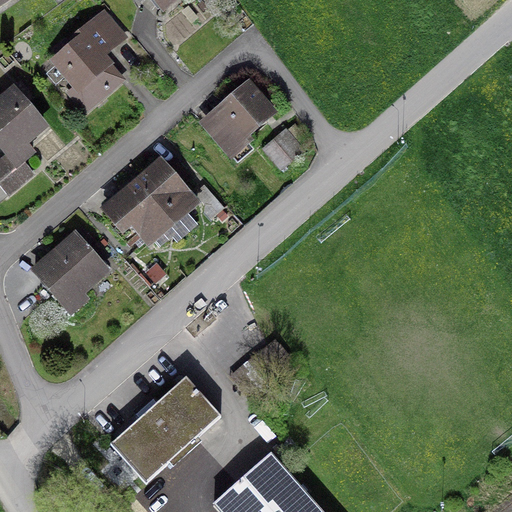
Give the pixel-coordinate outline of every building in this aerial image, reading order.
[(0,0),(0,2),(7,11),(21,0),(0,0)] [(166,0),(177,12),(191,0),(166,0)] [(122,90),(91,50),(58,75),(89,115),(122,90)] [(55,138),(21,95),(0,111),(0,145),(17,167),(55,138)] [(265,123),(239,95),(205,125),(230,153),(265,123)] [(287,134),(265,153),(281,170),(303,151),(287,134)] [(198,208),(167,170),(111,215),(132,241),(140,235),(150,247),(198,208)] [(108,274),(82,242),(40,277),(66,309),(108,274)] [(229,379),(250,405),(294,369),(273,344),(229,379)] [(111,449),(145,486),(218,420),(184,382),(111,449)] [(214,509),(216,511),(316,511),(268,459),(214,509)]
